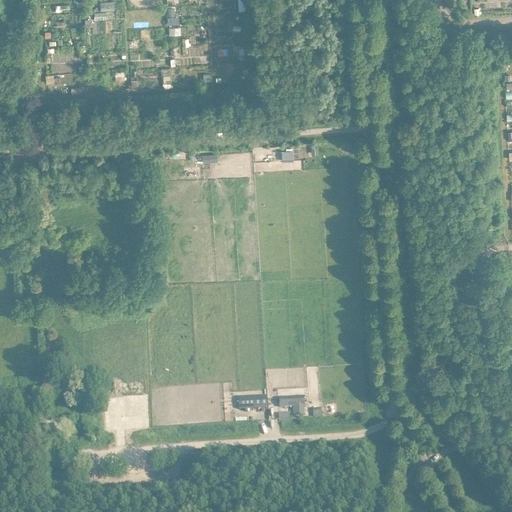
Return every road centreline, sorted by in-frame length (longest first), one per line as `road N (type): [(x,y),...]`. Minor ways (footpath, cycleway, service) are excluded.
road 1 (unclassified): [(455,511),(394,392),(373,131)]
road 2 (unclassified): [(373,131),(0,160)]
road 3 (unknown): [(503,440),(491,280),(497,260),(511,257)]
road 4 (unclassified): [(373,131),(366,0)]
